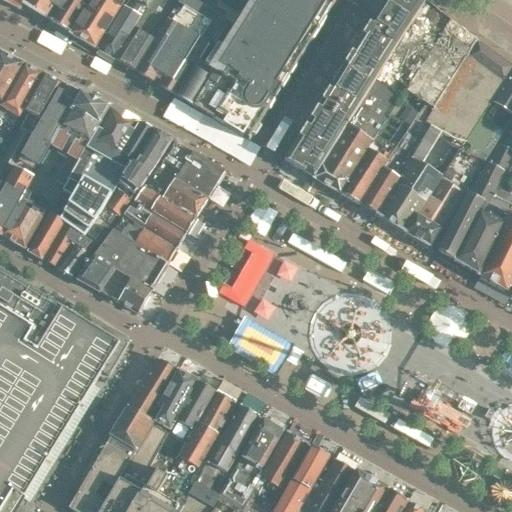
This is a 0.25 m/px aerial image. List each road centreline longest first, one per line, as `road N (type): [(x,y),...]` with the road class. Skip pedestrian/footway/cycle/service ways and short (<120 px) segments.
road 1 (unknown): [(472,511),(196,354),(148,336)]
road 2 (unknown): [(250,165),(283,198),(511,330)]
